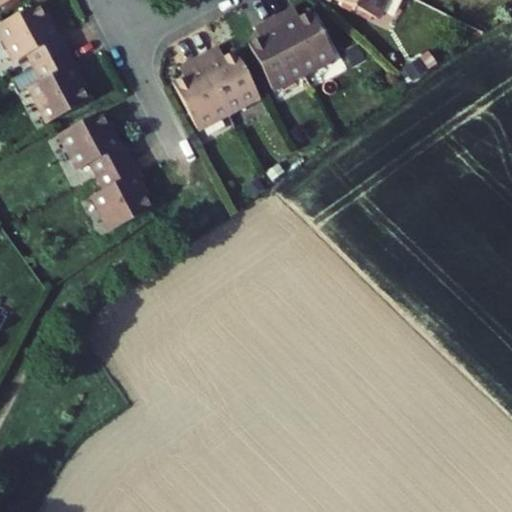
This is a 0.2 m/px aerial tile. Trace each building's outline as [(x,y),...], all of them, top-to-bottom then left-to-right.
[(388,0),(336,0),(378,20),(388,0)] [(33,68),(70,49),(63,35),(56,38),(38,4),(0,22),(0,25),(18,59),(26,55),(33,68)] [(276,18),(305,74),(336,58),(313,13),(295,23),(289,11),(276,18)] [(305,74),(276,18),(263,25),(269,36),(251,46),(274,90),(305,74)] [(31,86),(50,122),(89,102),(71,67),(78,63),(70,49),(33,68),(11,80),(18,93),(31,86)] [(200,57),(229,112),(261,96),(237,52),(219,61),(213,50),(200,57)] [(229,112),(200,57),(187,63),(193,75),(175,84),(198,128),(229,112)] [(96,176),(133,157),(125,143),(118,146),(100,112),(61,132),(80,168),(89,163),(96,176)] [(94,194),(113,230),(151,210),(133,175),(140,171),(133,157),(96,176),(103,189),(94,194)]
